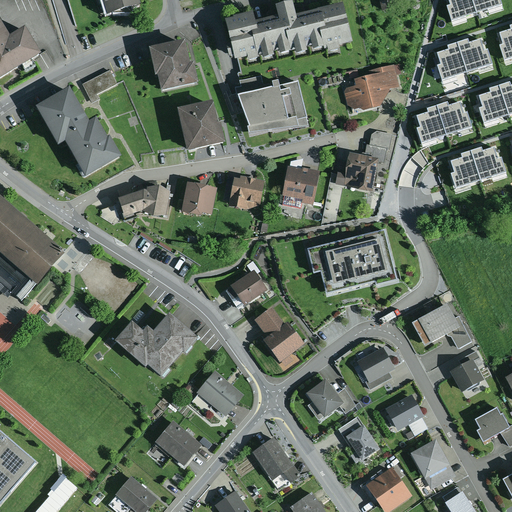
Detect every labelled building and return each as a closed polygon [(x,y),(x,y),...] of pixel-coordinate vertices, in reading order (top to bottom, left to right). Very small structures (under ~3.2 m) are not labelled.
[(101,0),(107,21),(133,20),(131,15),(142,12),(138,0),(101,0)] [(393,0),(378,0),(382,15),(396,12),(393,0)] [(476,13),(471,0),(449,0),(455,19),(476,13)] [(495,0),(471,0),(476,13),(497,6),(495,0)] [(233,25),(226,26),(235,65),(248,62),(248,65),(263,62),(264,65),(275,62),(274,58),(278,57),(280,62),(292,59),(291,56),(295,55),(296,61),(308,58),(307,53),(312,51),(313,57),(328,53),(329,57),(340,54),(339,50),(352,47),(343,9),(296,20),(294,9),(276,13),(278,22),(255,27),(253,18),(233,23),(233,25)] [(0,84),(41,60),(25,32),(10,41),(0,25),(0,84)] [(511,54),(511,29),(499,33),(506,56),(511,54)] [(479,40),(458,47),(465,70),(486,63),(479,40)] [(183,45),(149,52),(154,77),(158,78),(161,93),(195,86),(191,69),(188,69),(183,45)] [(465,70),(458,47),(437,53),(444,76),(465,70)] [(347,91),(345,93),(348,107),(355,112),(360,111),(364,114),(380,110),(391,91),(399,88),(394,67),(368,73),(369,80),(355,83),(357,89),(347,91)] [(110,73),(83,86),(92,105),(99,101),(97,96),(117,86),(110,73)] [(235,93),(238,102),(273,94),(272,88),(263,86),(261,78),(240,85),(242,92),(235,93)] [(273,94),(238,102),(249,132),(248,133),(249,140),(299,133),(298,131),(309,130),(299,86),(280,90),(279,87),(272,88),(273,94)] [(511,88),(500,92),(507,115),(511,113),(511,88)] [(507,115),(500,92),(480,98),(487,121),(507,115)] [(70,93),(35,114),(58,153),(65,149),(85,184),(122,163),(110,142),(108,143),(105,139),(96,122),(90,126),(80,109),(70,93)] [(460,104),(438,110),(445,133),(467,126),(460,104)] [(213,107),(177,115),(186,159),(226,150),(222,130),(219,130),(213,107)] [(445,133),(438,110),(418,116),(424,139),(445,133)] [(367,145),(366,154),(379,156),(378,161),(384,163),(387,150),(390,151),(392,136),(377,133),(371,137),(370,145),(367,145)] [(366,154),(349,151),(346,174),(338,172),(336,184),(373,190),(378,161),(379,156),(366,154)] [(302,168),(288,166),(283,194),(303,198),(302,203),(313,205),(320,170),(302,167),(302,168)] [(240,178),(234,177),(229,202),(229,204),(246,208),(261,204),(266,180),(240,174),(240,178)] [(229,202),(234,177),(228,176),(223,200),(229,202)] [(217,187),(188,181),(182,210),(202,214),(202,211),(212,213),(217,187)] [(144,188),(119,196),(120,199),(123,210),(124,215),(143,210),(153,214),(166,214),(170,190),(160,183),(148,185),(147,188),(144,188)] [(0,193),(0,251),(37,282),(66,248),(0,193)] [(123,210),(120,199),(113,201),(117,216),(121,215),(120,211),(123,210)] [(269,224),(254,220),(250,237),(260,236),(261,231),(267,233),(268,227),(269,224)] [(385,229),(309,248),(315,270),(322,268),(328,291),(375,278),(377,284),(398,279),(385,229)] [(0,289),(8,296),(12,291),(22,300),(37,282),(0,251),(0,289)] [(247,265),(250,271),(255,268),(258,273),(260,271),(253,261),(247,265)] [(250,271),(231,284),(232,286),(226,290),(232,299),(239,295),(245,304),(269,288),(258,273),(255,268),(250,271)] [(416,321),(413,323),(424,345),(447,333),(448,336),(452,336),(458,348),(472,341),(459,316),(455,318),(448,303),(427,313),(419,318),(420,319),(416,321)] [(273,305),(255,318),(268,336),(264,339),(281,361),(282,361),(285,365),(293,359),(289,354),(305,342),(289,320),(285,322),(273,305)] [(419,318),(427,313),(424,307),(412,313),(416,321),(420,319),(419,318)] [(143,327),(131,317),(113,338),(146,366),(148,363),(161,374),(183,348),(185,350),(198,335),(169,311),(154,329),(147,323),(143,327)] [(383,347),(358,361),(370,382),(389,371),(395,368),(383,347)] [(459,360),(462,366),(474,359),(478,367),(484,364),(476,351),(459,360)] [(462,366),(451,371),(462,391),(484,379),(478,367),(474,359),(462,366)] [(230,382),(215,370),(199,390),(198,391),(226,415),(244,395),(230,382)] [(392,377),(389,371),(370,382),(367,383),(370,390),(392,377)] [(325,380),(304,396),(323,421),(343,407),(347,414),(356,407),(345,392),(338,397),(325,380)] [(194,388),(189,384),(183,391),(192,398),(198,391),(199,390),(195,387),(194,388)] [(412,394),(386,408),(398,430),(408,424),(422,416),(424,416),(412,394)] [(497,406),(475,419),(480,427),(477,429),(484,441),(501,432),(510,447),(511,445),(511,424),(510,425),(502,412),(500,413),(497,406)] [(358,415),(338,428),(350,446),(353,444),(357,451),(362,459),(379,447),(358,415)] [(429,428),(422,416),(408,424),(415,436),(429,428)] [(202,444),(173,420),(155,441),(184,465),(202,444)] [(0,506),(36,464),(0,434),(0,506)] [(274,436),(253,451),(279,490),(301,475),(274,436)] [(212,444),(203,437),(200,441),(209,448),(212,444)] [(436,438),(411,452),(432,489),(457,475),(436,438)] [(362,459),(357,451),(351,455),(359,467),(365,463),(362,459)] [(392,467),(367,485),(381,504),(386,511),(389,511),(413,496),(402,480),(392,467)] [(511,472),(502,478),(511,495),(511,472)] [(145,511),(157,498),(131,476),(116,493),(117,494),(132,507),(138,511),(145,511)] [(445,502),(461,492),(458,487),(442,497),(445,502)] [(251,511),(236,490),(216,505),(220,511),(251,511)] [(461,492),(445,502),(452,511),(477,511),(463,490),(461,492)] [(312,492),(291,506),(294,511),(326,511),(320,503),(312,492)] [(127,511),(132,507),(117,494),(109,504),(118,511),(127,511)] [(96,496),(92,501),(97,505),(101,500),(96,496)]
